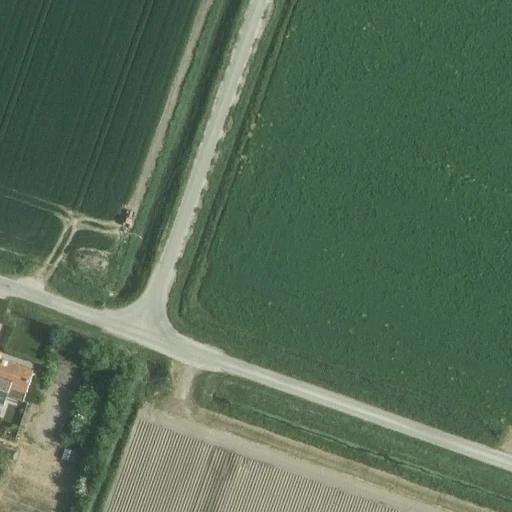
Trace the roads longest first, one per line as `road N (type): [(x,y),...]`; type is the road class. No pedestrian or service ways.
road 1 (unclassified): [(511,466),(140,335)]
road 2 (unclassified): [(140,335),(259,0)]
road 3 (unclassified): [(140,335),(0,284)]
